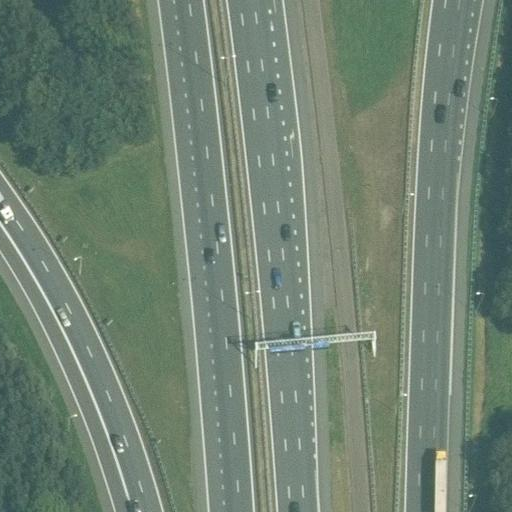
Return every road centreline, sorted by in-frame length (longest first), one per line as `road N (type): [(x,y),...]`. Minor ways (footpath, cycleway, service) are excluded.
road 1 (motorway): [(295,511),(244,0)]
road 2 (motorway): [(188,0),(238,511)]
road 3 (motorway): [(423,511),(436,155),(451,0)]
road 4 (motorway): [(0,199),(92,359),(146,511)]
